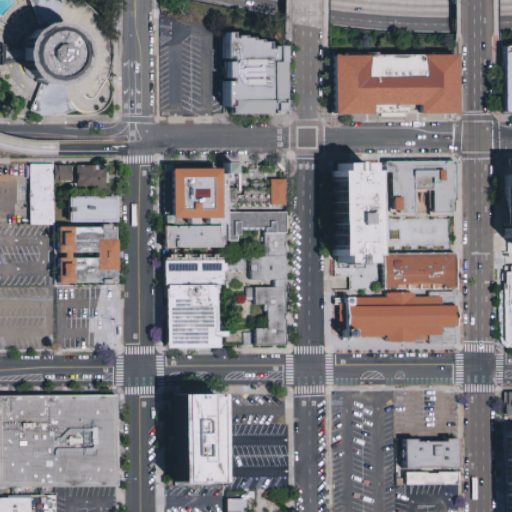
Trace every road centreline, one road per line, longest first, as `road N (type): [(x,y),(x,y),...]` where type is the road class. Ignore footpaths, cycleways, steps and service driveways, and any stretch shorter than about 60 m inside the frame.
road 1 (tertiary): [(0,372),(388,373)]
road 2 (tertiary): [(141,178),(140,511)]
road 3 (tertiary): [(310,511),(307,211)]
road 4 (residential): [(137,80),(113,133),(0,131)]
road 5 (secondary): [(306,139),(476,141)]
road 6 (secondary): [(476,141),(478,311)]
road 7 (secondary): [(141,144),(306,139)]
road 8 (tertiary): [(134,0),(141,144)]
road 9 (secondary): [(478,373),(478,511)]
road 10 (motorway): [(378,4),(511,2)]
